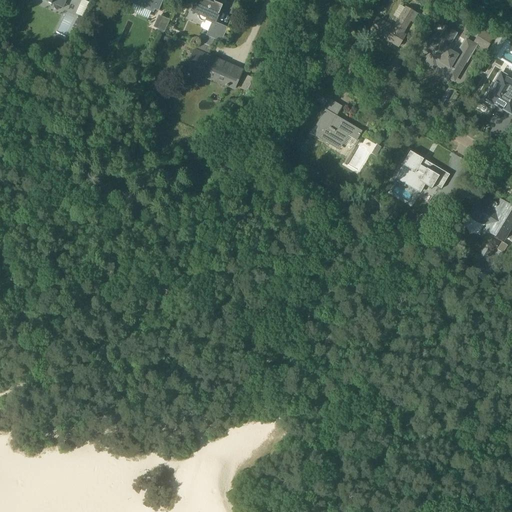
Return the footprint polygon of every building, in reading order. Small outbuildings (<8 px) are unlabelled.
[(161,3),(158,2),(158,0),(135,0),(134,2),(153,10),(154,8),(158,10),(161,3)] [(203,0),(195,0),(191,11),(198,14),(197,16),(197,17),(198,18),(199,20),(201,21),(202,21),(204,21),(206,20),(211,22),(206,35),(202,43),(211,46),(214,39),(221,42),(227,28),(214,23),(222,5),(209,0),(207,0),(207,2),(203,0)] [(393,28),(376,18),(370,29),(372,30),(369,33),(377,38),(379,34),(398,45),(405,34),(403,33),(410,20),(413,22),(418,14),(406,7),(393,28)] [(170,20),(162,17),(157,29),(164,32),(170,20)] [(446,75),(454,80),(465,62),(467,63),(476,47),(465,40),(456,56),(447,50),(456,35),(445,28),(436,44),(430,40),(425,49),(432,53),(428,60),(448,71),(446,75)] [(506,39),(499,35),(488,53),(495,58),(506,39)] [(477,36),(473,42),(480,47),(477,52),(484,56),(490,44),(477,36)] [(194,50),(187,69),(235,89),(243,70),(207,55),(211,46),(202,43),(198,41),(194,50)] [(488,94),(487,96),(488,98),(489,100),(499,106),(511,113),(511,111),(511,78),(501,72),(495,82),(488,94)] [(258,81),(255,80),(247,76),(241,90),(252,95),(258,81)] [(327,99),(322,96),(318,102),(323,105),(327,99)] [(337,115),(342,106),(331,99),(311,133),(328,143),(329,141),(338,147),(347,132),(358,139),(363,131),(337,115)] [(381,148),(376,145),(371,154),(376,157),(381,148)] [(450,175),(430,163),(429,163),(428,163),(427,164),(423,161),(424,159),(411,151),(403,165),(405,166),(398,178),(420,191),(424,184),(432,189),(435,184),(442,189),(450,175)] [(472,196),(468,202),(474,205),(469,214),(485,224),(482,228),(489,231),(502,239),(511,222),(511,207),(505,203),(499,199),(494,209),(477,200),(472,196)] [(428,235),(430,235),(439,219),(427,212),(417,228),(419,229),(416,234),(426,240),(428,235)]
